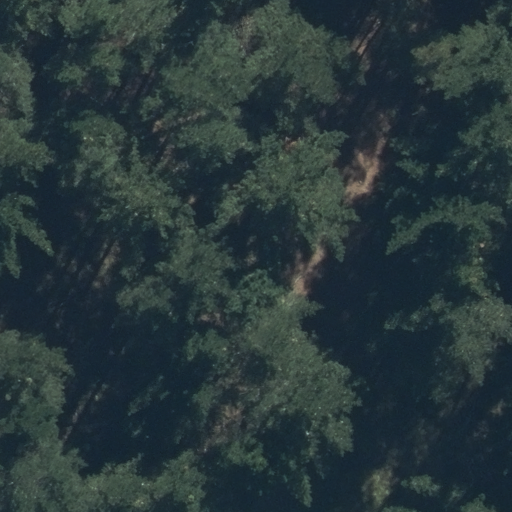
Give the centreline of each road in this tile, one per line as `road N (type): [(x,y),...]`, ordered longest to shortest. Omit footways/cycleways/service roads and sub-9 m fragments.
road 1 (track): [(340,511),(356,396),(315,0)]
road 2 (track): [(160,511),(0,487)]
